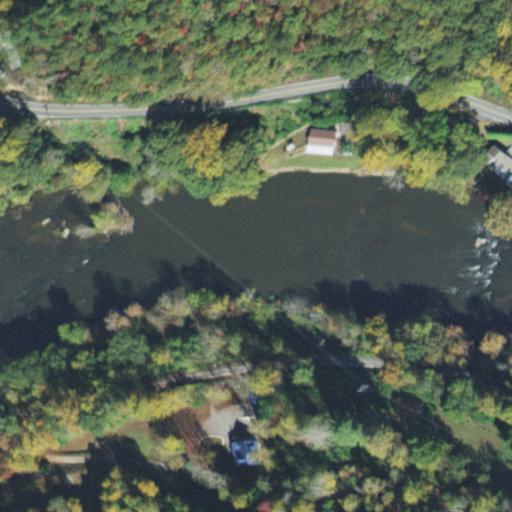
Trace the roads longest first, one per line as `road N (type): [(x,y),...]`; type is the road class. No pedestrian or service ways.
road 1 (tertiary): [(511,117),(384,81),(143,108),(63,111),(0,102)]
road 2 (residential): [(449,511),(365,491),(271,496),(133,461),(0,454)]
